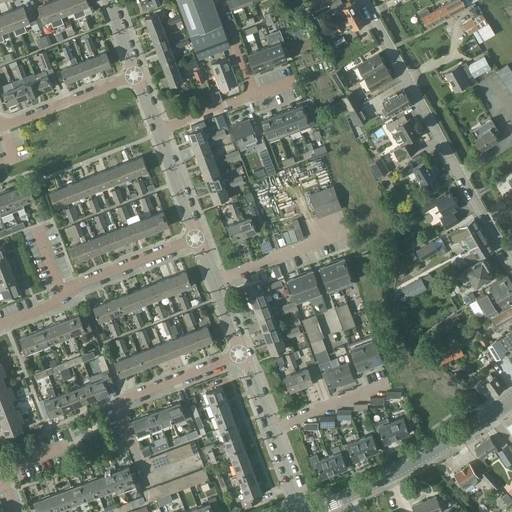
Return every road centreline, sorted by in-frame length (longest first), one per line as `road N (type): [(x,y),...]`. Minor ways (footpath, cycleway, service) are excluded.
road 1 (residential): [(511,263),(363,0)]
road 2 (residential): [(202,459),(145,480),(122,403),(243,355)]
road 3 (tertiary): [(309,511),(450,444),(511,399)]
road 4 (residential): [(63,296),(198,239)]
road 5 (residential): [(136,74),(0,128)]
road 6 (residential): [(215,281),(341,233)]
road 7 (residential): [(272,429),(389,383)]
